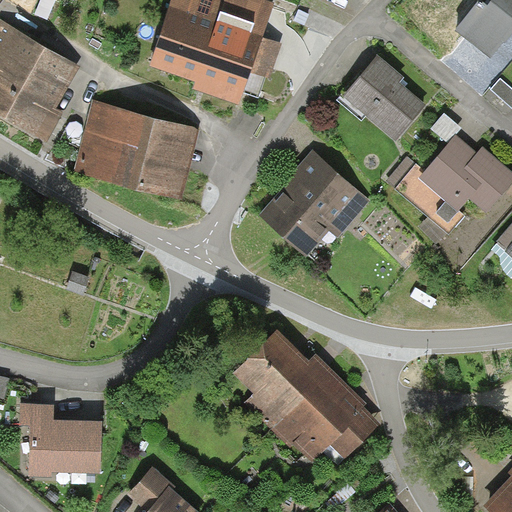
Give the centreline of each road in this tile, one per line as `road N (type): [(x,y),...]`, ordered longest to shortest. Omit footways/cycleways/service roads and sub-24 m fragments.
road 1 (residential): [(366,19),(253,161),(194,270)]
road 2 (residential): [(194,270),(165,333),(120,368),(83,377),(0,359)]
road 3 (unclassified): [(194,270),(0,146)]
road 4 (unclassified): [(385,340),(194,270)]
road 5 (residential): [(511,136),(366,19)]
road 6 (residential): [(385,340),(386,400),(415,480),(436,511)]
road 7 (unclassified): [(511,336),(385,340)]
